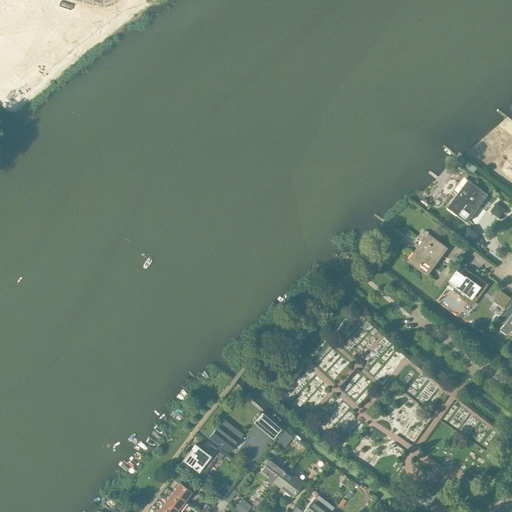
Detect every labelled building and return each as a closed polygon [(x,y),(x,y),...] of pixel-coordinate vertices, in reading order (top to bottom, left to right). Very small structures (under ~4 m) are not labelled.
[(69,0),(55,0),(50,4),(68,26),(81,15),(82,17),(90,10),(81,0),(73,0),(71,2),(69,0)] [(103,0),(111,9),(117,5),(117,6),(120,4),(119,3),(122,0),(103,0)] [(468,180),(449,206),(468,220),(473,214),(479,206),(479,205),(487,194),(468,180)] [(471,229),(463,239),(471,245),(479,235),(471,229)] [(427,275),(448,247),(428,233),(408,260),(427,275)] [(475,275),(465,268),(462,273),(457,270),(449,280),(455,285),(451,289),(460,296),(461,296),(472,304),(479,294),(480,295),(487,284),(479,278),(478,279),(474,276),(475,275)] [(501,291),(494,301),(503,308),(510,298),(501,291)] [(511,314),(509,318),(505,314),(500,321),(504,325),(500,330),(501,330),(506,334),(509,333),(511,329),(511,314)] [(262,412),(253,423),(273,440),(282,429),(262,412)] [(242,434),(223,420),(209,437),(228,452),(242,434)] [(200,481),(216,460),(218,462),(224,455),(219,452),(214,458),(210,455),(196,445),(180,465),(200,481)] [(276,485),(287,470),(271,458),(260,472),(276,485)] [(287,470),(276,485),(292,497),(303,483),(287,470)] [(345,478),(342,482),(347,486),(350,482),(345,478)] [(458,493),(457,494),(465,500),(465,499),(469,494),(470,492),(472,490),(474,486),(475,485),(467,479),(464,484),(462,487),(461,488),(458,493)] [(421,507),(423,505),(428,508),(439,493),(428,485),(427,487),(419,481),(408,497),(421,507)] [(179,482),(172,492),(184,501),(191,492),(190,491),(179,482)] [(223,501),(225,498),(232,489),(231,489),(225,484),(215,495),(223,501)] [(172,492),(165,500),(177,510),(184,501),(172,492)] [(330,511),(334,507),(318,495),(305,511),(330,511)] [(164,502),(158,509),(161,511),(175,511),(176,511),(177,510),(165,500),(164,502)] [(116,502),(111,509),(114,511),(128,511),(125,509),(116,502)]
